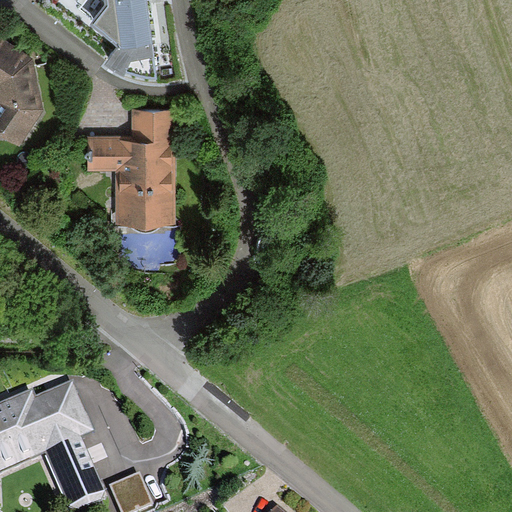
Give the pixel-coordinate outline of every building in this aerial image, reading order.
[(102,0),(96,9),(119,30),(108,47),(128,58),(156,63),(148,0),(102,0)] [(0,127),(19,140),(41,105),(32,54),(2,35),(0,33),(0,127)] [(114,221),(177,221),(178,106),(134,106),(134,131),(90,131),(90,165),(114,165),(114,221)] [(81,432),(91,428),(71,383),(37,398),(32,389),(0,403),(0,471),(47,451),(71,506),(80,510),(102,501),(106,488),(81,432)] [(144,474),(114,486),(124,511),(138,511),(157,504),(144,474)]
